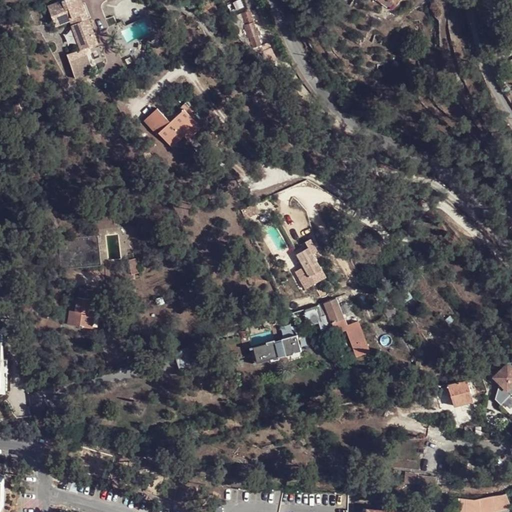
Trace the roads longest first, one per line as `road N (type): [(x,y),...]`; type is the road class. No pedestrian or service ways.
road 1 (unclassified): [(511,257),(463,188),(363,130),(329,99),(274,0)]
road 2 (residential): [(511,118),(495,92),(466,0)]
